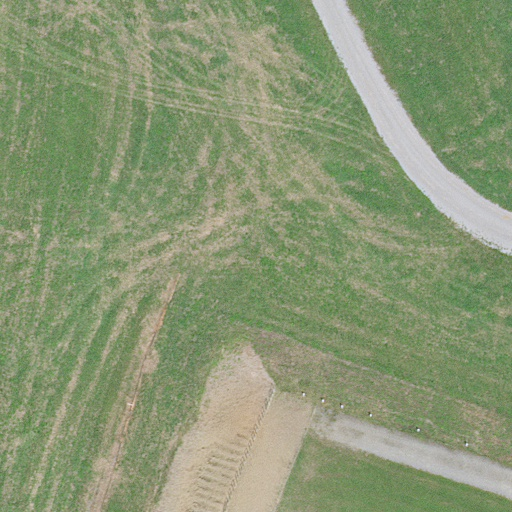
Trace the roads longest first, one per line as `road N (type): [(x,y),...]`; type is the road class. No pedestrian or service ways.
road 1 (track): [(511,232),(445,191),(412,155),(330,0)]
road 2 (track): [(511,482),(313,418)]
